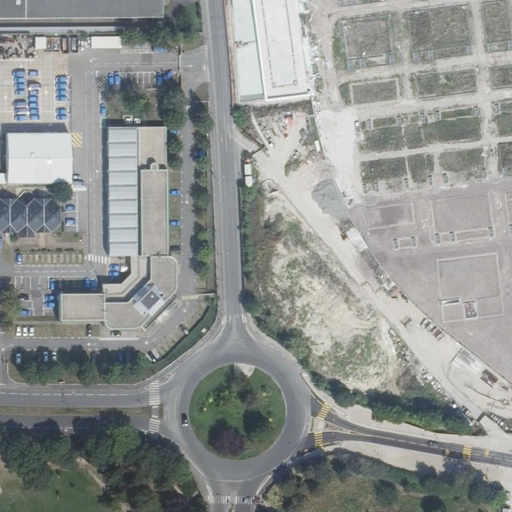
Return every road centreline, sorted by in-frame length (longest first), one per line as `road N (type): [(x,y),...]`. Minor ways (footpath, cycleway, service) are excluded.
road 1 (tertiary): [(211,0),(236,351)]
road 2 (tertiary): [(0,422),(130,422),(183,435)]
road 3 (tertiary): [(182,389),(133,400),(0,397)]
road 4 (tertiary): [(511,461),(383,436)]
